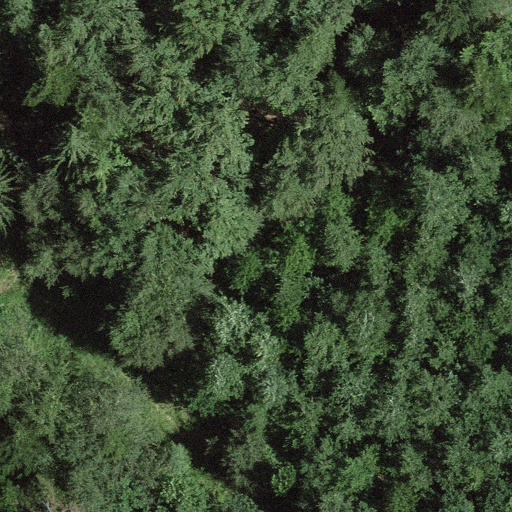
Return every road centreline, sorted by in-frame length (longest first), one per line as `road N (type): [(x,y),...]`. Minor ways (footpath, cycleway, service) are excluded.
road 1 (track): [(17,268),(123,343),(233,442),(265,511)]
road 2 (track): [(0,61),(18,149),(17,268),(0,278)]
